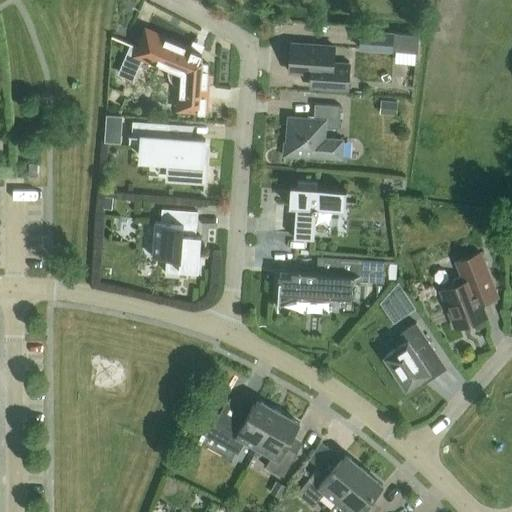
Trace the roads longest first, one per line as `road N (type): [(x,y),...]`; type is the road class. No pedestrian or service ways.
road 1 (residential): [(222,328),(249,56),(238,38),(166,0)]
road 2 (residential): [(416,449),(345,397),(222,328)]
road 3 (residential): [(15,511),(11,291)]
road 4 (residential): [(222,328),(143,305),(11,291)]
road 5 (residential): [(511,348),(416,449)]
